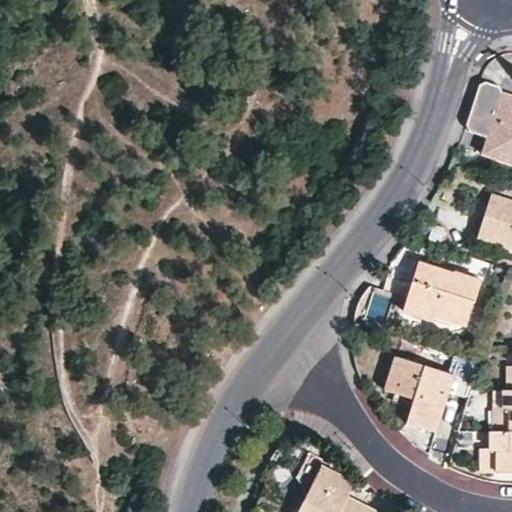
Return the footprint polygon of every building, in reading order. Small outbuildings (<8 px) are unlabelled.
[(484,158),(511,167),(511,99),(504,96),(502,89),(485,84),(481,86),(467,131),(468,135),(470,136),(489,142),(484,158)] [(511,251),(511,202),(491,195),(476,239),(511,251)] [(467,332),(481,290),(449,280),(451,274),(421,264),(404,312),(432,322),(433,320),(467,332)] [(438,434),(456,378),(396,359),(386,392),(414,402),(407,424),(438,434)] [(510,434),(511,434),(511,393),(503,393),(503,410),(504,411),(510,411),(510,434)] [(511,434),(510,434),(490,434),(491,452),(501,452),(501,474),(511,474),(511,434)] [(372,511),(348,500),(342,496),(350,482),(324,469),(300,511),(372,511)] [(356,486),(350,482),(342,496),(348,500),(356,486)]
